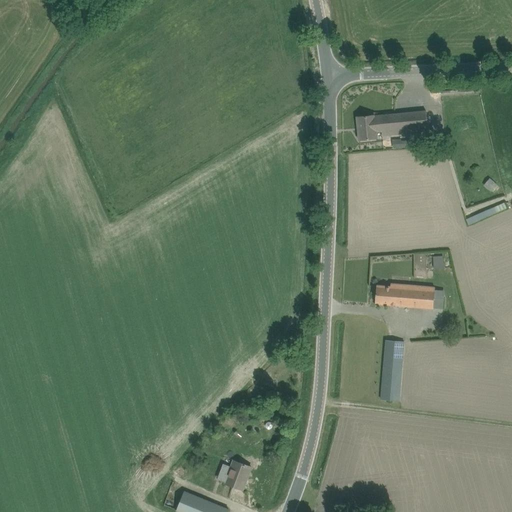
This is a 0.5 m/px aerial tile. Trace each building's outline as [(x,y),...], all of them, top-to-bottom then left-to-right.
[(374,115),(357,117),(360,140),(377,138),(376,132),(382,131),(382,136),(428,131),(426,111),(374,116),(374,115)] [(497,185),(494,182),(490,179),(484,186),(488,189),(491,192),(497,185)] [(498,205),(496,206),(478,214),(478,216),(480,220),(507,208),(504,203),(500,205),(498,205)] [(444,267),(443,255),(433,255),(434,267),(444,267)] [(385,304),(433,308),(443,309),(444,298),(434,297),(435,288),(401,285),(391,284),(391,287),(377,286),(375,303),(385,304)] [(381,400),(391,400),(400,401),(405,341),(386,340),(381,400)] [(234,460),(231,467),(223,464),(221,471),(228,474),(225,482),(225,483),(243,490),(251,467),(234,460)] [(179,488),(171,509),(177,511),(228,511),(229,509),(179,488)]
